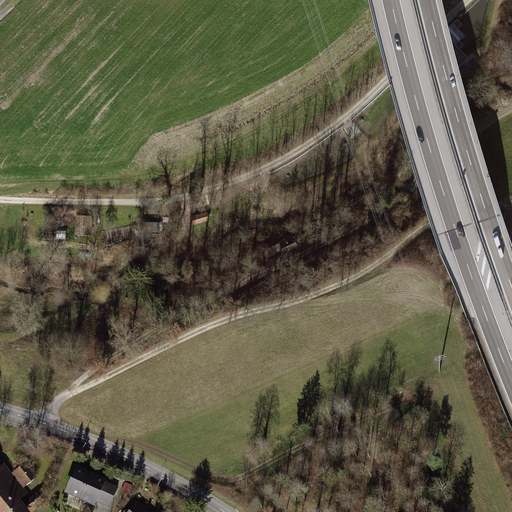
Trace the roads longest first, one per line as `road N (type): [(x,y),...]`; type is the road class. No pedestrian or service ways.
road 1 (track): [(61,398),(197,305),(390,204),(511,109)]
road 2 (track): [(0,199),(152,202),(271,165),(343,119),(468,0)]
road 3 (track): [(428,225),(324,291),(214,322),(61,398)]
road 4 (trunk): [(391,0),(429,146),(511,381)]
road 5 (trunk): [(511,285),(427,0)]
road 6 (tertiary): [(227,511),(90,440),(0,409)]
